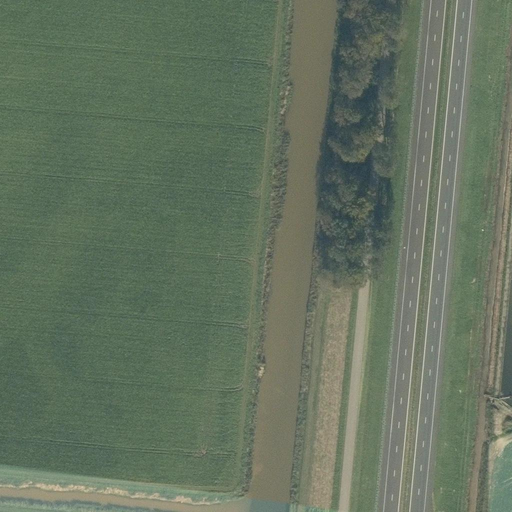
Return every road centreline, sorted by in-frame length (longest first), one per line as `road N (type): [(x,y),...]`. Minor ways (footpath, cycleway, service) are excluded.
road 1 (motorway): [(438,0),(390,511)]
road 2 (motorway): [(416,511),(463,0)]
road 3 (unclassified): [(342,511),(388,0)]
